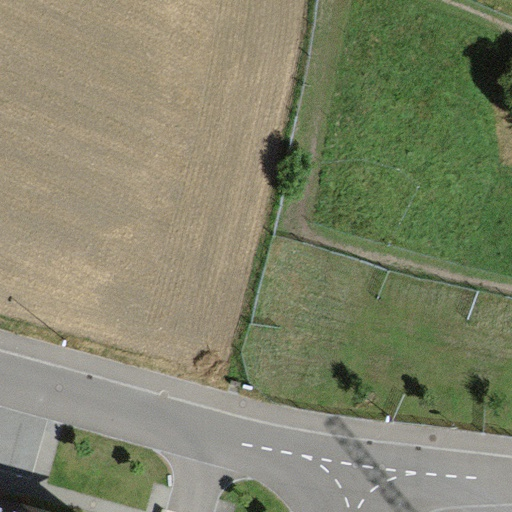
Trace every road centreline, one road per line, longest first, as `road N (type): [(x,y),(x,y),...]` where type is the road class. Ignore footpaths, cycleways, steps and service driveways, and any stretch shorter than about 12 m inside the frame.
road 1 (residential): [(361,468),(213,439),(0,377)]
road 2 (residential): [(511,477),(361,468)]
